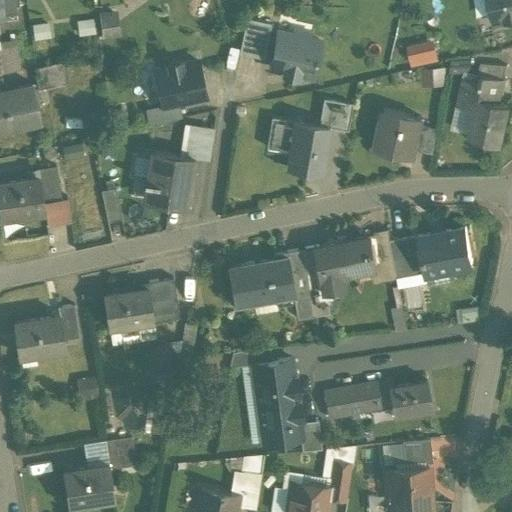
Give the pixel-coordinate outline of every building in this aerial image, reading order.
[(511,0),(489,0),(494,21),(511,17),(511,0)] [(115,11),(100,13),(104,37),(118,35),(115,11)] [(271,23),(246,18),(238,53),(263,58),(271,23)] [(293,35),(277,32),(269,67),(285,70),(284,73),(297,76),(298,73),(313,76),(321,41),(308,38),(310,34),(294,30),(293,35)] [(64,60),(33,67),(37,88),(68,81),(64,60)] [(197,60),(180,64),(179,60),(167,62),(168,66),(155,69),(162,104),(178,101),(205,95),(197,60)] [(507,63),(481,61),(479,72),(504,77),(507,63)] [(427,83),(449,82),(448,66),(427,67),(427,83)] [(504,77),(479,72),(479,73),(481,73),(479,81),(462,77),(456,104),(458,104),(474,107),(468,132),(467,133),(487,137),(502,140),(507,115),(508,115),(510,103),(494,100),(497,86),(502,87),(505,78),(504,77)] [(31,82),(0,88),(0,126),(39,118),(31,82)] [(352,102),(323,98),(318,124),(328,126),(347,129),(352,102)] [(178,101),(162,104),(146,108),(149,124),(182,117),(178,101)] [(421,115),(384,108),(384,109),(389,110),(385,130),(379,128),(375,147),(414,155),(420,124),(421,115)] [(295,120),(271,116),(266,146),(290,150),(295,120)] [(318,124),(295,120),(290,150),(287,164),(320,170),(328,126),(318,124)] [(180,154),(194,157),(199,125),(185,123),(180,154)] [(438,127),(420,124),(415,149),(434,153),(438,127)] [(199,125),(194,157),(209,159),(214,128),(199,125)] [(180,154),(152,150),(144,197),(186,204),(194,157),(180,154)] [(55,164),(37,167),(38,175),(39,175),(43,200),(60,197),(55,164)] [(38,175),(0,180),(0,216),(44,210),(43,200),(39,175),(38,175)] [(115,186),(100,189),(107,221),(121,218),(115,186)] [(60,197),(43,200),(44,210),(46,223),(71,220),(68,196),(60,197)] [(431,231),(418,234),(425,271),(473,262),(466,224),(445,228),(446,231),(432,234),(431,231)] [(388,228),(374,231),(374,233),(379,256),(393,253),(390,239),(388,228)] [(379,256),(374,233),(328,242),(331,259),(335,259),(338,273),(335,274),(335,275),(341,274),(372,268),(381,266),(379,256)] [(418,234),(390,239),(393,253),(397,276),(425,271),(418,234)] [(331,259),(328,242),(315,245),(318,263),(316,263),(322,290),(324,290),(343,286),(341,274),(335,275),(335,274),(338,273),(335,259),(331,259)] [(322,290),(316,263),(318,263),(315,245),(302,247),(303,247),(309,287),(312,315),(328,312),(326,302),(324,290),(322,290)] [(303,247),(286,251),(292,290),(309,287),(303,247)] [(273,257),(227,266),(234,302),(274,295),(276,303),(294,300),(297,317),(312,315),(309,287),(292,290),(286,251),(272,253),(273,257)] [(393,253),(379,256),(381,266),(372,268),(374,281),(397,276),(393,253)] [(146,286),(103,292),(108,325),(178,315),(172,276),(146,280),(146,286)] [(343,286),(324,290),(326,302),(338,299),(344,290),(343,286)] [(74,303),(58,305),(59,313),(60,313),(63,338),(78,335),(74,303)] [(59,313),(13,320),(18,354),(65,347),(63,338),(60,313),(59,313)] [(194,322),(184,321),(178,356),(188,356),(194,322)] [(168,340),(151,343),(155,370),(172,368),(168,340)] [(253,364),(252,362),(271,360),(269,346),(232,351),(229,367),(253,364)] [(271,360),(252,362),(253,364),(258,402),(296,397),(295,392),(293,376),(291,357),(271,360)] [(393,378),(355,385),(359,409),(392,403),(388,385),(394,384),(393,378)] [(394,384),(388,385),(392,403),(394,414),(432,407),(427,379),(394,384)] [(355,385),(326,390),(330,415),(359,409),(355,385)] [(296,397),(258,402),(263,442),(300,436),(301,436),(299,422),(299,417),(297,401),(296,397)] [(299,422),(301,436),(300,436),(302,450),(321,448),(317,420),(299,422)] [(131,435),(105,439),(108,462),(109,467),(136,463),(131,435)] [(430,437),(402,439),(404,463),(432,460),(430,437)] [(264,453),(245,455),(243,470),(261,473),(264,453)] [(352,463),(332,460),(328,485),(329,486),(328,496),(346,499),(352,463)] [(108,462),(63,469),(68,504),(114,497),(109,467),(108,462)] [(429,466),(387,469),(389,511),(431,508),(429,466)] [(261,473),(243,470),(239,486),(258,488),(261,473)] [(328,485),(292,480),(287,511),(325,511),(328,496),(329,486),(328,485)] [(258,488),(239,486),(238,494),(236,505),(238,506),(255,508),(258,488)] [(238,494),(200,488),(196,511),(236,511),(238,506),(236,506),(236,505),(238,494)]
